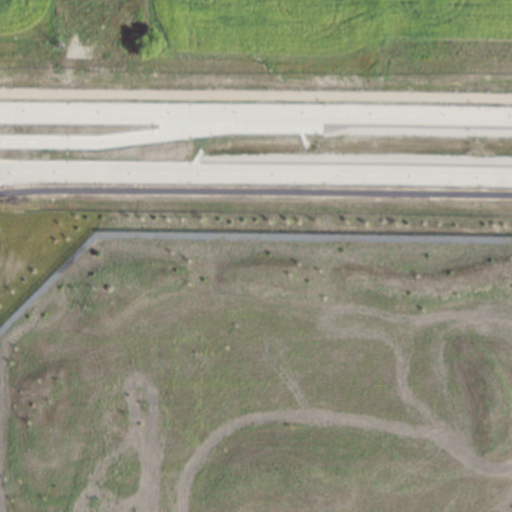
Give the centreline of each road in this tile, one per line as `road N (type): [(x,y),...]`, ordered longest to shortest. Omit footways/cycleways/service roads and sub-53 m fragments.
road 1 (tertiary): [(511,118),(0,112)]
road 2 (tertiary): [(0,170),(511,176)]
road 3 (tertiary): [(323,115),(94,143),(0,141)]
